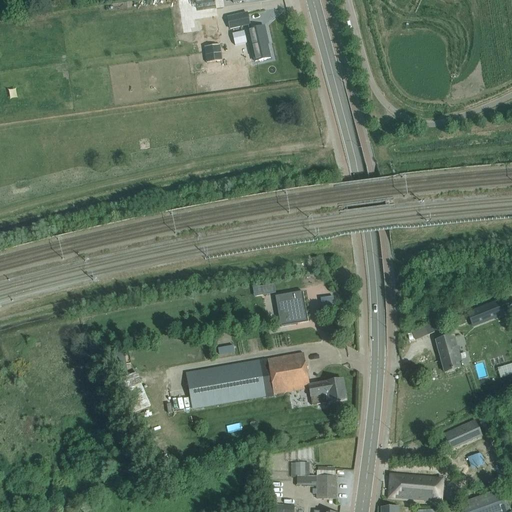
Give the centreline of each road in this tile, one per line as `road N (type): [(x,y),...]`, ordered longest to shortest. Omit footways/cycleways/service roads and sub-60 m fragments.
road 1 (unclassified): [(374,358),(362,203),(312,0)]
road 2 (unclassified): [(360,511),(374,358)]
